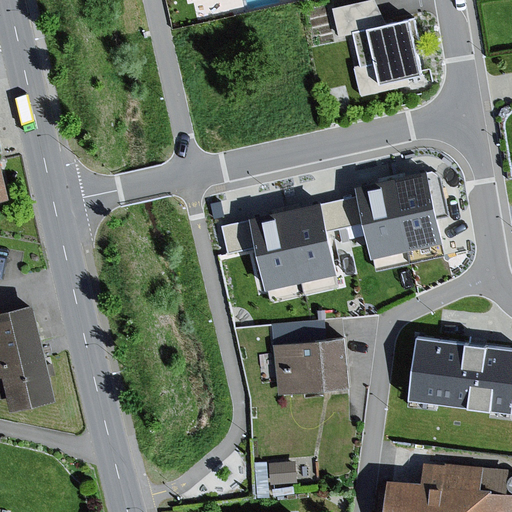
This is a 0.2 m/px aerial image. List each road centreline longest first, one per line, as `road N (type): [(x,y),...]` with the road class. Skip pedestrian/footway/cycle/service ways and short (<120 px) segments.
road 1 (primary): [(127,511),(53,204)]
road 2 (residential): [(362,511),(386,336),(412,309),(488,278)]
road 3 (residential): [(189,173),(468,113)]
road 4 (primary): [(53,204),(12,22)]
road 5 (residential): [(151,0),(189,173)]
road 6 (residential): [(488,278),(468,113)]
road 7 (residential): [(53,204),(189,173)]
